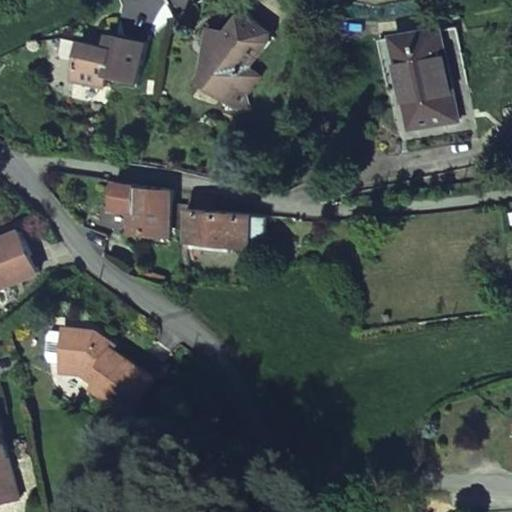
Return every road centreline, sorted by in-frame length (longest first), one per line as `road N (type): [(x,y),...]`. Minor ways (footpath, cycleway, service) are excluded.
road 1 (residential): [(8,163),(105,271),(210,345),(279,450),(317,468),(511,487)]
road 2 (residential): [(8,163),(103,167),(317,210),(511,194)]
